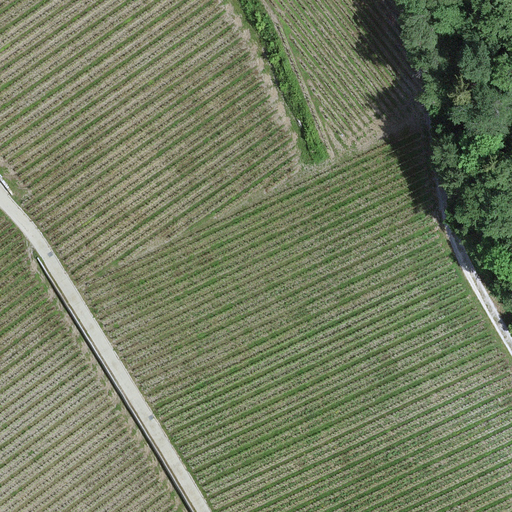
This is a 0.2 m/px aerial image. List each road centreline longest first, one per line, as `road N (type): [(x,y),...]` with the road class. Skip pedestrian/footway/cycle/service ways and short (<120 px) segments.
road 1 (track): [(203,511),(0,196)]
road 2 (track): [(425,0),(449,218),(511,344)]
